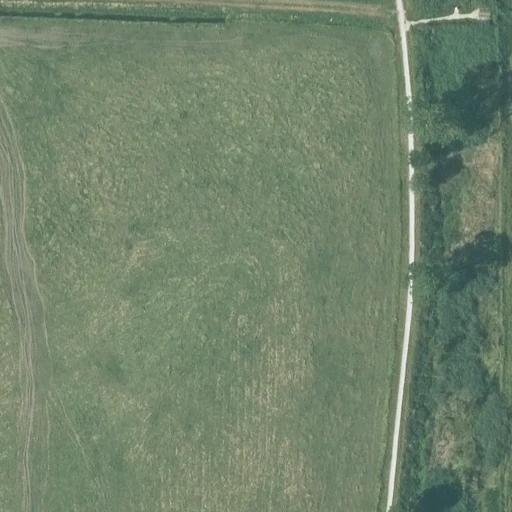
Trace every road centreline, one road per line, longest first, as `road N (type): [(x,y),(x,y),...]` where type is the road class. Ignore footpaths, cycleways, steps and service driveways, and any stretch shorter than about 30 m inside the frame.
road 1 (track): [(511,89),(509,511)]
road 2 (track): [(181,0),(398,14)]
